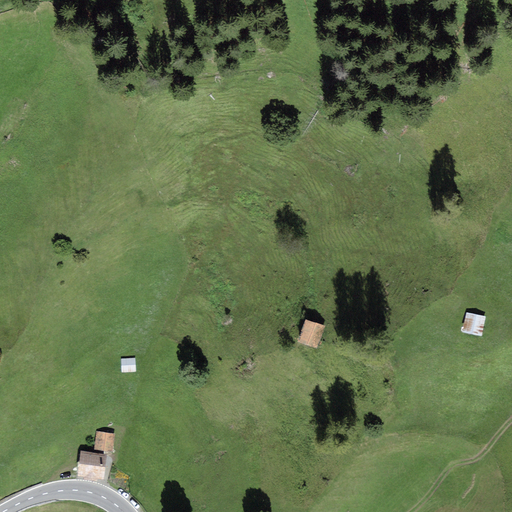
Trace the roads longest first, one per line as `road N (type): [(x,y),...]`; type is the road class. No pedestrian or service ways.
road 1 (track): [(511,421),(475,458),(441,470),(409,511)]
road 2 (secondary): [(3,511),(75,489),(123,511)]
